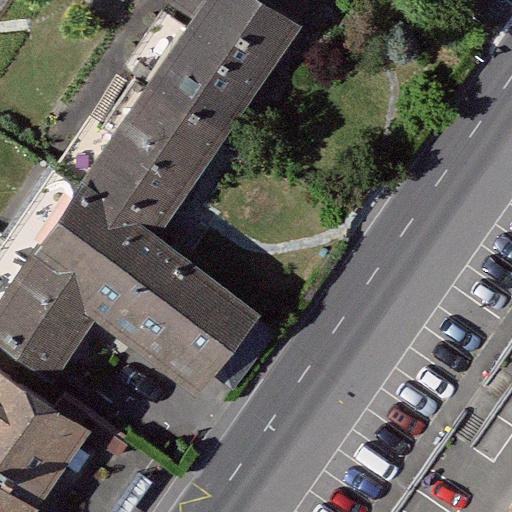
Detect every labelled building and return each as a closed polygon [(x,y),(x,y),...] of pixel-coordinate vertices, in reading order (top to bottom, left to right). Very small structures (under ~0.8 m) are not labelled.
[(281,0),(189,0),(186,6),(0,282),(0,330),(49,368),(92,308),(195,384),(257,304),(152,223),(296,10),(281,0)] [(303,0),(177,0),(186,6),(189,0),(281,0),(296,10),(303,0)] [(85,418),(0,357),(0,470),(31,493),(85,418)] [(0,511),(17,511),(31,493),(0,470),(0,511)] [(511,511),(511,482),(490,511),(511,511)]
